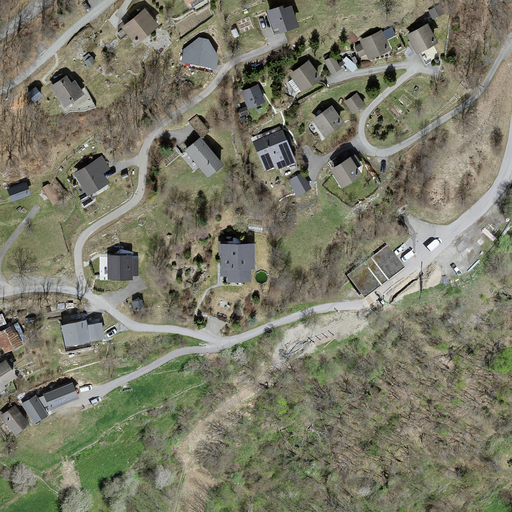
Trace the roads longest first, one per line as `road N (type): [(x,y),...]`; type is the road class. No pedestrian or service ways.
road 1 (residential): [(437,247),(372,300),(320,308),(221,344),(134,325),(87,293),(77,255),(82,238),(137,197),(154,131),(230,63),(271,46),(263,23)]
road 2 (residential): [(511,39),(469,102),(388,150),(365,142),(362,120),(409,68),(332,79)]
road 3 (unclassified): [(0,90),(107,0)]
road 4 (residential): [(511,145),(490,197),(437,247)]
